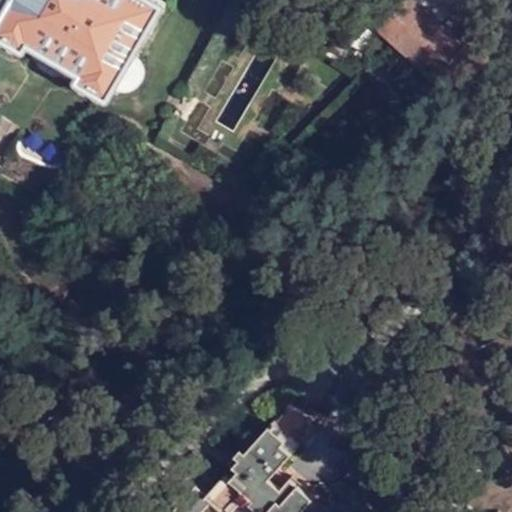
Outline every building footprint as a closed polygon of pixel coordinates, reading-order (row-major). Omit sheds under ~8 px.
[(0,0),(0,5),(5,9),(0,16),(0,35),(22,50),(27,50),(30,45),(79,73),(75,81),(110,99),(117,87),(134,57),(167,2),(163,0),(0,0)] [(413,0),(408,0),(385,24),(443,78),(448,73),(463,89),(480,71),(459,52),(464,47),(413,0)] [(443,78),(385,24),(381,28),(434,79),(432,82),(436,87),(443,78)] [(481,28),(464,47),(459,52),(480,71),(501,45),(481,28)] [(134,57),(117,87),(123,89),(130,89),(136,87),(142,80),(143,69),(141,62),(134,57)] [(443,78),(436,87),(454,104),(465,91),(463,89),(448,73),(443,78)] [(173,511),(204,511),(203,511),(211,503),(220,511),(231,511),(247,494),(250,498),(248,500),(260,511),(261,511),(265,510),(265,511),(300,511),(312,498),(290,478),(281,489),(268,479),(324,417),(294,399),(246,453),(242,449),(236,456),(239,459),(234,466),(238,471),(232,480),(226,475),(207,496),(197,487),(187,496),(184,493),(173,503),(177,507),(173,511)]
